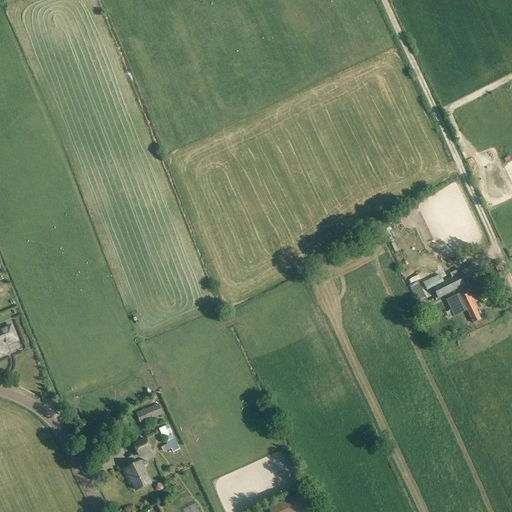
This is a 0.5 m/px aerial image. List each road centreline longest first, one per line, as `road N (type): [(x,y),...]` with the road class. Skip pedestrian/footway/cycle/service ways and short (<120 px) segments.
road 1 (track): [(511,281),(383,0)]
road 2 (tertiary): [(0,390),(57,426),(101,511)]
